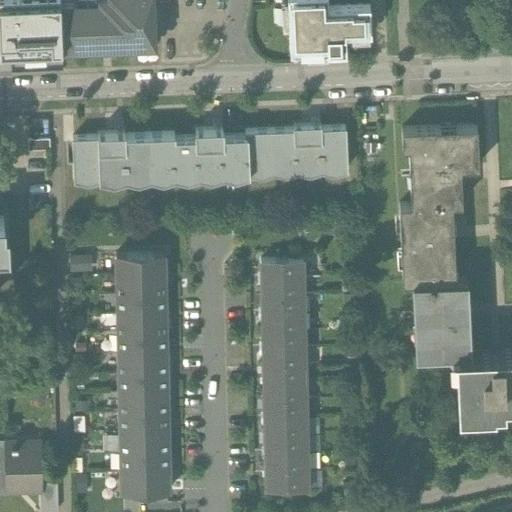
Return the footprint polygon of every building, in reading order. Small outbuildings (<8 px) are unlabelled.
[(0,0),(0,50),(61,48),(59,0),(0,0)] [(97,0),(97,2),(77,3),(77,0),(67,0),(59,0),(61,48),(80,48),(80,44),(88,44),(89,47),(137,45),(137,42),(155,41),(154,14),(151,14),(151,3),(154,3),(153,0),(97,0)] [(286,0),(289,51),(326,49),(327,50),(345,49),(344,32),(370,31),(369,3),(368,3),(327,4),(327,0),(286,0)] [(222,128),(196,129),(196,135),(173,136),(173,133),(124,135),(124,132),(98,133),(98,136),(73,137),(74,178),(88,181),(101,177),(113,180),(125,176),(137,179),(150,175),(151,175),(163,178),(175,174),(187,177),(199,173),(211,176),(224,172),(236,175),(248,171),(261,174),(273,170),(285,173),(297,169),(310,172),(322,168),(334,171),(346,167),(344,125),(320,126),(320,124),(294,125),(294,128),(246,130),(246,133),(222,134),(222,128)] [(475,125),(402,128),(402,145),(408,145),(408,146),(414,146),(415,161),(409,161),(409,172),(417,172),(417,184),(410,184),(411,203),(451,202),(460,201),(459,165),(477,164),(475,125)] [(49,140),(30,140),(30,151),(49,150),(49,140)] [(411,203),(399,204),(401,248),(403,247),(403,263),(401,263),(402,279),(412,279),(412,280),(448,278),(448,266),(453,265),(452,228),(446,228),(446,220),(451,219),(451,202),(411,203)] [(70,253),(71,269),(91,268),(90,253),(70,253)] [(163,253),(115,254),(116,274),(164,273),(163,253)] [(303,258),(260,259),(260,277),(303,276),(303,258)] [(164,273),(116,274),(116,293),(164,292),(164,273)] [(303,276),(260,277),(260,295),(303,294),(303,276)] [(448,278),(412,280),(414,319),(418,319),(419,334),(414,334),(415,352),(457,350),(463,350),(463,333),(469,332),(467,295),(461,296),(460,278),(448,278)] [(164,292),(116,293),(116,313),(165,312),(164,292)] [(303,294),(260,295),(261,312),(304,311),(303,294)] [(304,311),(261,312),(261,329),(304,328),(304,311)] [(165,312),(116,313),(117,332),(165,331),(165,312)] [(304,328),(261,329),(261,347),(305,346),(304,328)] [(165,331),(117,332),(117,352),(166,351),(165,331)] [(305,346),(261,347),(262,364),(305,363),(305,346)] [(511,347),(463,350),(457,350),(458,367),(456,367),(458,408),(478,407),(478,405),(504,404),(503,391),(511,391),(511,397),(511,396),(511,347)] [(166,351),(117,352),(118,371),(166,370),(166,351)] [(305,363),(262,364),(262,381),(305,380),(305,363)] [(166,370),(118,371),(118,391),(166,390),(166,370)] [(305,380),(262,381),(263,399),(306,398),(305,380)] [(166,390),(118,391),(118,410),(167,410),(166,390)] [(306,398),(263,399),(263,416),(306,415),(306,398)] [(167,410),(118,410),(119,430),(167,429),(167,410)] [(306,415),(263,416),(263,433),(306,433),(306,415)] [(167,429),(119,430),(119,450),(168,449),(167,429)] [(306,433),(263,433),(264,451),(307,450),(306,433)] [(39,446),(14,446),(13,442),(0,442),(0,490),(19,490),(39,490),(40,489),(40,482),(39,446)] [(168,449),(119,450),(120,469),(168,468),(168,449)] [(307,450),(264,451),(264,468),(307,467),(307,450)] [(307,467),(264,468),(264,486),(308,485),(307,467)] [(168,468),(120,469),(120,489),(138,489),(166,488),(168,488),(168,468)] [(56,481),(40,482),(40,489),(39,490),(40,510),(57,510),(56,481)] [(166,488),(138,489),(139,501),(167,500),(166,488)]
